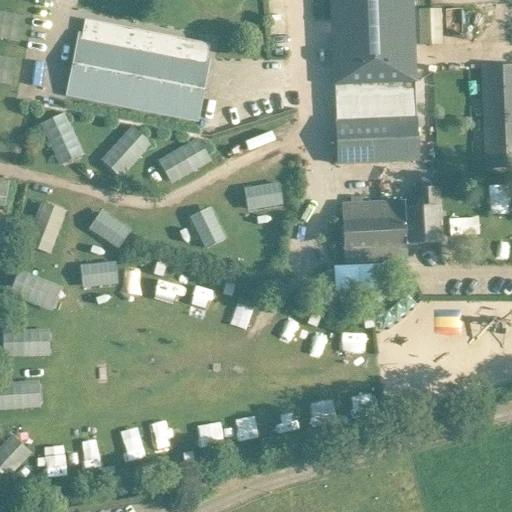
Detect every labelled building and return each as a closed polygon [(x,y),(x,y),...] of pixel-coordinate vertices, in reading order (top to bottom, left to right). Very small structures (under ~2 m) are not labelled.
[(417,0),(330,0),(333,47),(377,45),(375,11),(411,10),(417,9),(417,0)] [(428,12),(429,36),(467,34),(466,10),(428,12)] [(65,96),(197,122),(210,60),(78,34),(65,96)] [(511,65),(486,67),(489,117),(511,115),(511,65)] [(414,82),(334,85),(338,165),(418,162),(414,82)] [(511,115),(489,117),(491,167),(511,166),(511,115)] [(68,117),(39,129),(57,170),(85,158),(68,117)] [(153,146),(134,127),(100,162),(119,181),(153,146)] [(213,163),(200,138),(157,162),(170,186),(213,163)] [(0,177),(0,204),(8,206),(11,179),(0,177)] [(280,186),(245,191),(249,215),(284,209),(280,186)] [(405,208),(404,203),(390,203),(392,246),(442,244),(439,188),(415,190),(416,208),(405,208)] [(341,205),(343,249),(392,246),(390,203),(341,205)] [(68,214),(44,204),(25,250),(49,260),(60,234),(68,214)] [(211,211),(191,221),(207,253),(228,244),(211,211)] [(101,212),(89,230),(101,238),(120,251),(132,233),(101,212)] [(122,287),(119,263),(98,266),(79,268),(82,292),(122,287)] [(373,269),(347,270),(347,296),(374,296),(373,269)] [(62,289),(19,273),(9,298),(52,314),(62,289)] [(154,303),(176,308),(181,286),(159,281),(154,303)] [(484,282),(473,282),(473,297),(484,297),(484,282)] [(233,299),(227,319),(242,324),(249,304),(233,299)] [(435,316),(435,333),(460,333),(461,316),(435,316)] [(47,333),(3,332),(2,359),(47,360),(47,333)] [(0,412),(41,411),(40,383),(0,384),(0,412)] [(336,397),(313,400),(317,426),(340,423),(336,397)] [(278,413),(280,435),(301,433),(299,411),(278,413)] [(241,441),(264,438),(261,415),(238,418),(241,441)] [(199,427),(203,451),(225,447),(221,423),(199,427)] [(155,439),(159,460),(182,455),(177,433),(155,439)] [(14,436),(0,450),(0,486),(0,487),(32,454),(14,436)] [(142,442),(125,447),(131,466),(148,461),(142,442)] [(37,476),(62,472),(59,452),(34,456),(37,476)]
